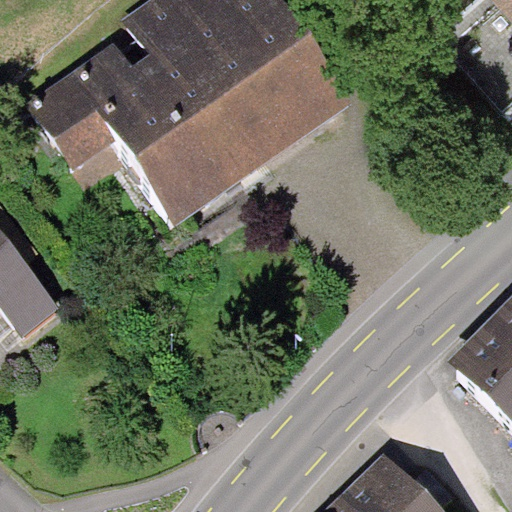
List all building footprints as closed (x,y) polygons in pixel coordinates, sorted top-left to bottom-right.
[(115,53),(30,113),(74,177),(114,149),(176,237),(350,116),(269,0),(170,0),(129,29),(155,66),(134,80),(115,53)] [(511,0),(391,0),(491,117),(511,98),(511,0)] [(0,253),(0,331),(17,351),(55,320),(0,253)] [(511,326),(450,388),(511,449),(511,326)] [(432,511),(381,458),(324,511),(432,511)]
